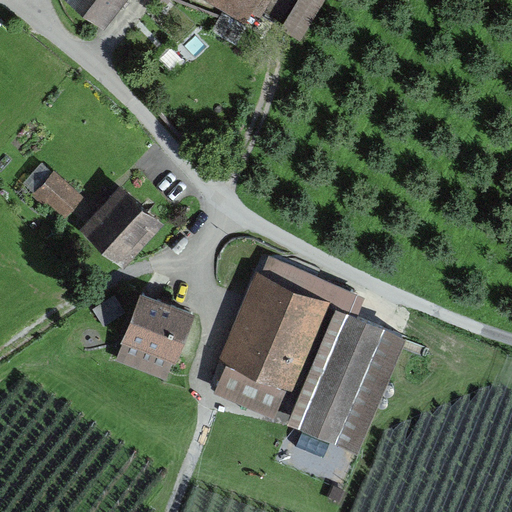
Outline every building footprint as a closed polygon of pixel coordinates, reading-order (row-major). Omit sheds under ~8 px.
[(71,0),(105,28),(125,0),(71,0)] [(216,0),(259,25),(268,10),(307,34),(328,0),(216,0)] [(218,30),(239,39),(246,24),(225,15),(218,30)] [(69,216),(87,195),(54,167),(36,189),(69,216)] [(125,266),(162,221),(116,183),(79,228),(125,266)] [(357,446),(405,328),(260,270),(212,388),(357,446)] [(168,376),(192,313),(139,294),(116,357),(168,376)] [(108,323),(127,310),(117,295),(98,308),(108,323)]
